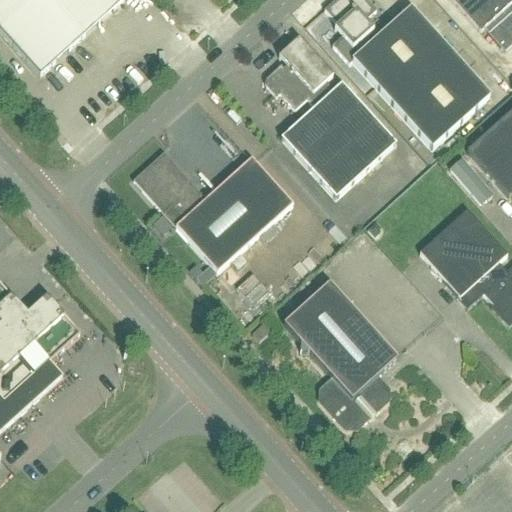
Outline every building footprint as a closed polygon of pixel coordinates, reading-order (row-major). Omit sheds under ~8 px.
[(0,0),(0,46),(31,81),(123,0),(0,0)] [(370,50),(364,44),(373,36),(365,27),(375,17),(360,0),(342,0),(324,16),(345,40),(332,52),(349,71),(352,68),(431,157),(490,103),(410,14),(370,50)] [(446,0),(480,38),(486,32),(491,37),(488,40),(504,58),(511,50),(511,12),(510,10),(501,0),(446,0)] [(332,83),(298,45),(284,58),(292,66),(283,73),(281,71),(265,85),(264,89),(265,92),(276,104),(280,101),(294,117),(306,106),(314,115),(280,146),(335,206),(395,152),(341,91),(334,97),(326,88),(332,83)] [(508,204),(511,199),(511,116),(466,158),(508,204)] [(206,207),(163,160),(133,187),(163,220),(173,211),(184,224),(185,225),(175,234),(208,271),(214,278),(216,280),(292,212),(251,166),(206,207)] [(493,201),(461,165),(448,176),(480,212),(493,201)] [(173,211),(163,220),(152,230),(163,242),(174,233),(184,224),(173,211)] [(511,273),(506,279),(498,270),(506,262),(466,217),(419,260),(447,291),(459,304),(474,291),(482,300),(502,322),(505,326),(511,319),(511,273)] [(208,271),(195,284),(201,290),(214,278),(208,271)] [(252,279),(236,294),(258,320),(275,305),(252,279)] [(27,320),(0,290),(0,464),(0,465),(0,464),(0,438),(62,383),(49,368),(80,340),(46,303),(27,320)] [(355,435),(386,407),(386,397),(376,385),(397,366),(329,290),(283,332),(299,350),(299,359),(307,359),(333,387),(321,398),(320,408),(345,435),(355,435)] [(259,348),(269,338),(262,331),(252,340),(259,348)]
